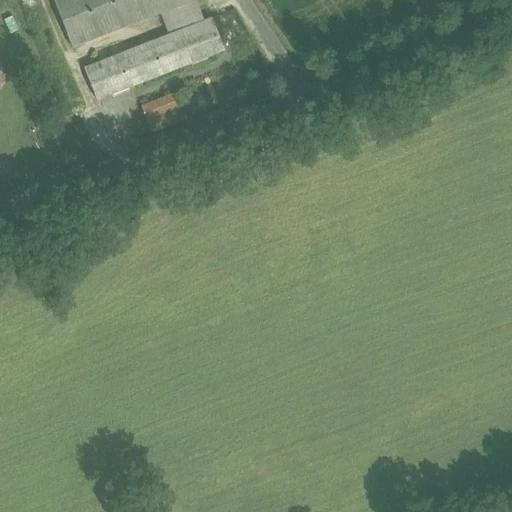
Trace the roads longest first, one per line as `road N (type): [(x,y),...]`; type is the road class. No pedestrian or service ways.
road 1 (residential): [(309,100),(0,222)]
road 2 (residential): [(511,19),(309,100)]
road 3 (unclassified): [(309,100),(241,0)]
